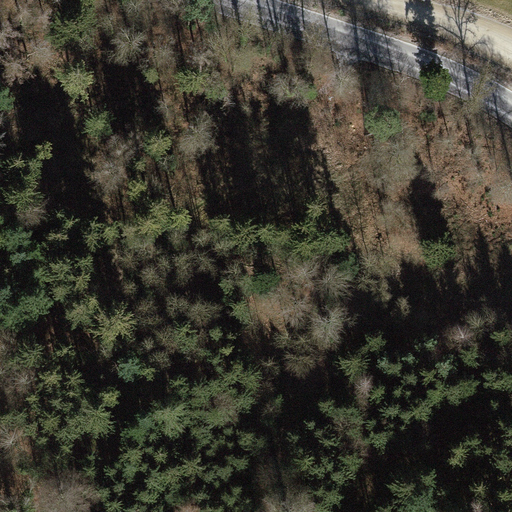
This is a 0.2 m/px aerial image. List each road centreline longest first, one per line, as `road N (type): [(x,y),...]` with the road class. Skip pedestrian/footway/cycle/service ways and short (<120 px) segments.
road 1 (tertiary): [(511,103),(440,67),(241,0)]
road 2 (track): [(511,50),(365,0)]
